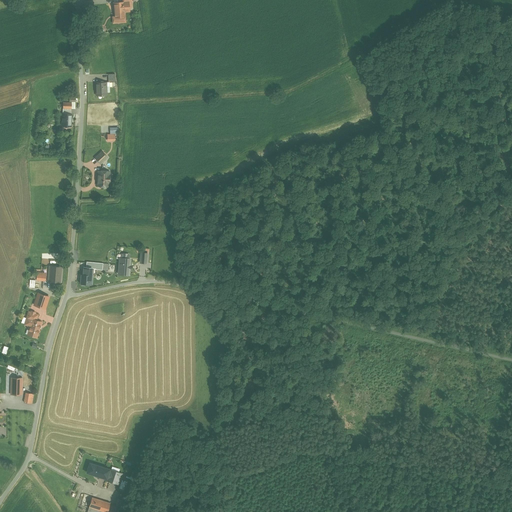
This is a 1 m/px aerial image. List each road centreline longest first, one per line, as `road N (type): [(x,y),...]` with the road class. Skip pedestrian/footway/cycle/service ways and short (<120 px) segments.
road 1 (unclassified): [(65,295),(152,280),(511,360)]
road 2 (tertiary): [(79,0),(83,102),(65,295)]
road 3 (tertiary): [(0,501),(26,465),(65,295)]
